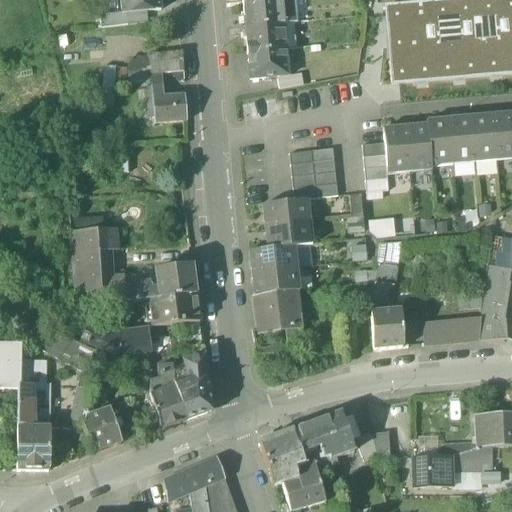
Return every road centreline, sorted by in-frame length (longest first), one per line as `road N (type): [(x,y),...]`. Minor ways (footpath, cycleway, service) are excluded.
road 1 (residential): [(214,137),(511,103)]
road 2 (residential): [(214,137),(239,419)]
road 3 (residential): [(511,365),(365,380),(239,419)]
road 4 (residential): [(239,419),(35,504)]
road 5 (residential): [(203,0),(214,137)]
